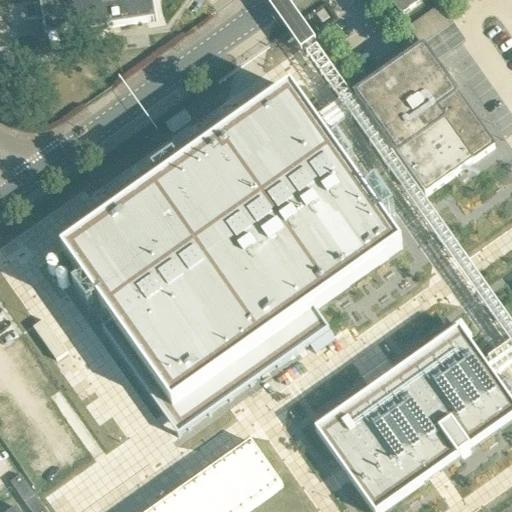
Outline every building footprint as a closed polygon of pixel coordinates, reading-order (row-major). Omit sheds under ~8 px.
[(40,0),(47,39),(72,35),(72,39),(108,33),(107,29),(157,21),(154,0),(40,0)] [(389,0),(401,16),(424,0),(389,0)] [(424,49),(357,97),(427,197),(494,148),(424,49)] [(292,93),(63,254),(112,324),(102,331),(164,418),(174,411),(263,347),(278,368),(310,346),(329,332),(314,311),(401,249),(292,93)] [(192,120),(185,111),(166,125),(173,134),(192,120)] [(67,354),(45,323),(34,330),(57,362),(67,354)] [(511,402),(461,330),(316,432),(371,511),(384,511),(511,422),(511,402)] [(251,444),(154,511),(248,511),(281,489),(251,444)] [(46,511),(21,477),(11,484),(31,511),(46,511)]
